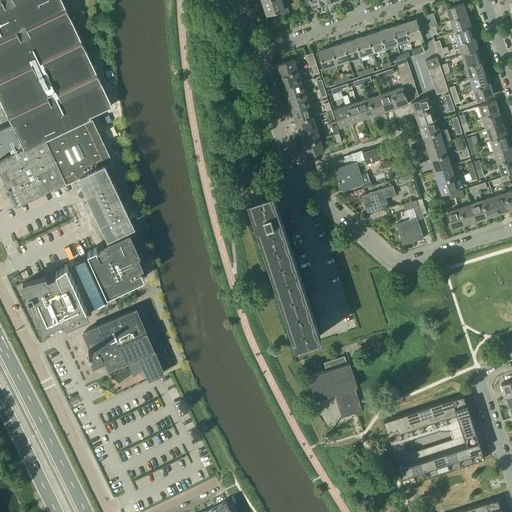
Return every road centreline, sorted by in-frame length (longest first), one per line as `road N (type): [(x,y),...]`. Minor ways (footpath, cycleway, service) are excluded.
road 1 (residential): [(393,261),(292,168),(253,50)]
road 2 (unclassified): [(109,511),(0,289)]
road 3 (trunk): [(85,511),(0,341)]
road 4 (residential): [(253,50),(409,0)]
road 5 (residential): [(511,483),(480,391),(486,368),(511,360)]
road 6 (trunk): [(0,401),(55,511)]
road 7 (residential): [(393,261),(511,229)]
